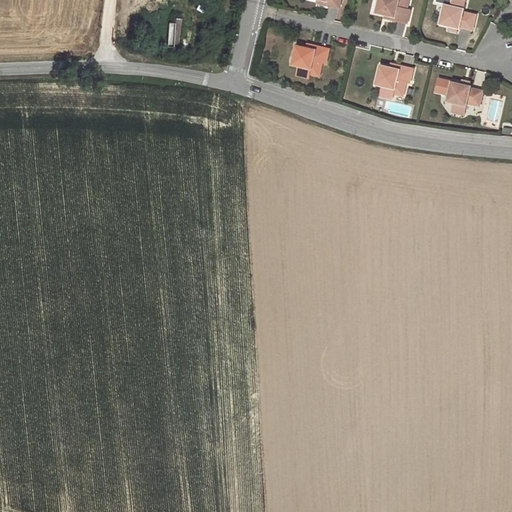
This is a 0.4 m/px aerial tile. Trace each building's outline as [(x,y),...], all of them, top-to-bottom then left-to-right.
[(379,0),(377,12),(386,14),(394,16),(393,20),(408,23),(412,9),(408,8),(409,0),(379,0)] [(452,5),(446,4),(441,23),(450,25),(459,27),(461,28),(461,26),(474,28),(477,14),(465,11),(466,4),(453,1),(452,5)] [(307,47),(298,45),(293,64),(300,66),(299,70),(312,73),(320,75),(324,62),(327,63),(331,49),(316,45),(315,49),(307,47)] [(391,67),(382,64),(377,84),(384,85),(383,90),(396,93),(405,95),(408,82),(411,83),(415,68),(400,65),(399,68),(391,67)] [(462,83),(453,81),(448,101),(455,102),(454,106),(467,110),(469,102),(481,105),(484,91),(472,88),(473,86),(471,85),(462,83)]
